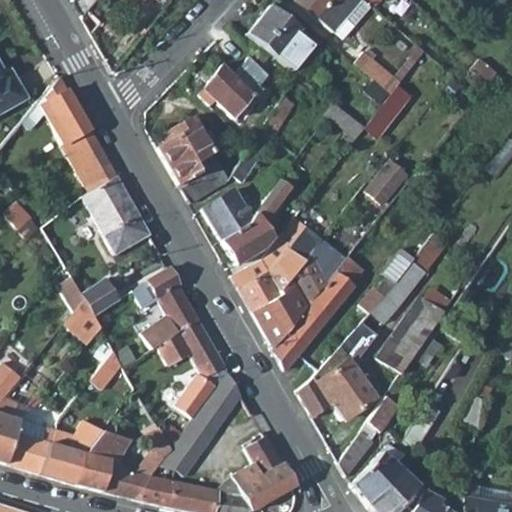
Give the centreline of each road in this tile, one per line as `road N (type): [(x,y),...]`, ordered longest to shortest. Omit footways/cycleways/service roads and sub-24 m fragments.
road 1 (tertiary): [(329,511),(323,485),(106,106)]
road 2 (residential): [(106,106),(131,93),(220,0)]
road 3 (tertiary): [(106,106),(46,0)]
